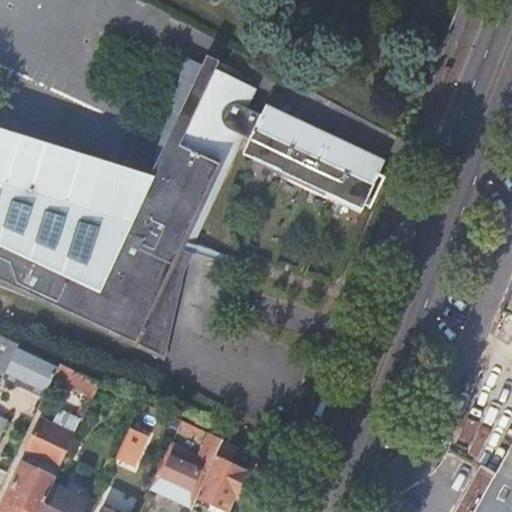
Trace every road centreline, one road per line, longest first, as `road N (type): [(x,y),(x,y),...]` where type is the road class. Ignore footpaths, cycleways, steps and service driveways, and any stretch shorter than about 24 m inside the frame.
road 1 (secondary): [(507,0),(297,511)]
road 2 (secondary): [(337,511),(511,80)]
